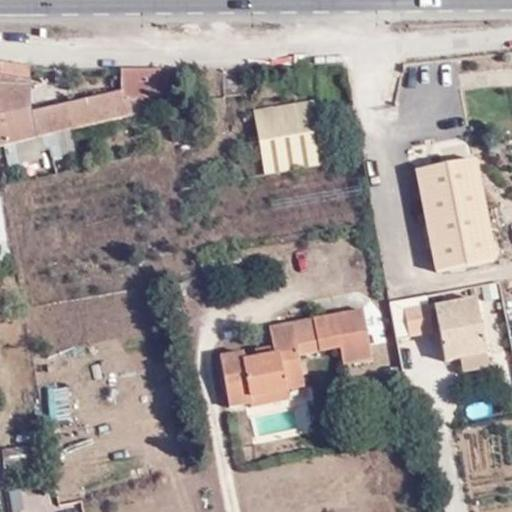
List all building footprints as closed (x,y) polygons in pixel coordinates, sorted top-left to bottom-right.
[(0,145),(4,145),(39,136),(134,113),(132,100),(173,91),(168,72),(118,72),(120,88),(29,113),(31,68),(0,63),(0,145)] [(316,101),(256,112),(266,173),(328,161),(316,101)] [(462,134),(442,143),(449,158),(469,149),(462,134)] [(39,136),(4,145),(10,167),(43,159),(39,136)] [(475,153),(415,164),(435,270),(495,259),(475,153)] [(0,242),(12,241),(2,188),(0,188),(0,242)] [(460,362),(487,357),(476,297),(436,305),(447,364),(460,362)] [(431,309),(407,313),(411,342),(436,337),(431,309)] [(287,386),(305,382),(302,360),(346,350),(350,372),(375,366),(365,315),(270,339),(272,355),(274,364),(258,368),(245,371),(243,363),(222,368),(232,419),(252,413),(251,403),(288,394),(287,386)] [(274,364),(272,355),(255,360),(258,368),(274,364)] [(489,375),(487,357),(460,362),(464,380),(489,375)] [(307,391),(305,382),(287,386),(288,394),(307,391)] [(292,411),(288,394),(251,403),(252,413),(254,419),(292,411)]
